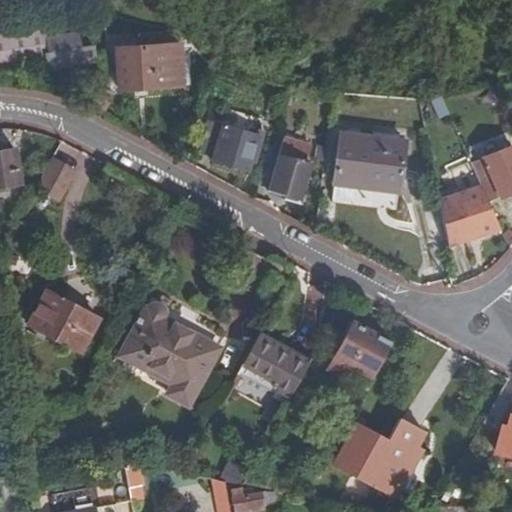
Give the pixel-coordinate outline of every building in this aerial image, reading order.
[(100,6),(80,9),(82,26),(102,24),(100,6)] [(0,68),(49,61),(45,38),(48,38),(46,28),(0,35),(0,68)] [(81,33),(48,38),(45,38),(49,61),(50,69),(97,62),(95,46),(83,48),(81,33)] [(120,44),(121,88),(185,87),(184,43),(120,44)] [(114,85),(108,82),(92,109),(104,116),(117,94),(111,90),(114,85)] [(215,121),(206,153),(218,156),(216,163),(249,173),(252,160),(258,162),(267,133),(262,132),(263,128),(251,125),(249,131),(215,121)] [(340,133),(337,182),(339,182),(355,183),(403,187),(406,137),(340,133)] [(278,139),(268,193),(282,196),(281,201),(298,204),(306,162),(302,161),(306,144),(278,139)] [(511,141),(485,154),(502,190),(511,185),(511,141)] [(14,150),(0,151),(0,187),(19,184),(14,150)] [(494,176),(485,156),(475,161),(484,181),(494,176)] [(75,172),(51,159),(35,189),(59,202),(75,172)] [(442,201),(454,246),(473,237),(471,234),(478,230),(484,232),(506,222),(484,181),(463,195),(442,201)] [(355,183),(339,182),(338,204),(354,205),(355,183)] [(96,318),(45,289),(26,323),(77,352),(96,318)] [(175,379),(172,384),(167,394),(187,405),(217,349),(162,319),(163,315),(162,312),(159,309),(156,308),(153,308),(150,309),(148,310),(145,309),(123,350),(175,379)] [(388,344),(348,322),(322,373),(345,369),(368,380),(388,344)] [(270,387),(289,397),(311,357),(260,330),(242,363),(274,381),(270,387)] [(119,355),(172,384),(175,379),(123,350),(119,355)] [(511,398),(496,393),(484,425),(499,430),(511,398)] [(511,420),(506,418),(493,453),(511,460),(511,420)] [(354,425),(332,465),(362,481),(358,488),(364,492),(368,484),(376,488),(380,481),(375,477),(381,467),(378,465),(382,458),(401,469),(420,433),(396,420),(387,437),(393,440),(390,444),(354,425)] [(271,459),(259,453),(255,462),(267,468),(271,459)] [(246,474),(248,472),(225,461),(216,480),(228,483),(240,485),(246,474)] [(137,464),(122,467),(126,488),(141,485),(137,464)] [(266,479),(246,474),(240,485),(264,490),(266,479)] [(464,483),(451,476),(444,489),(457,497),(464,483)] [(284,483),(266,479),(264,490),(279,493),(282,494),(284,483)] [(214,480),(219,511),(228,511),(233,511),(228,483),(216,480),(214,480)] [(143,497),(141,485),(126,488),(128,499),(143,497)] [(236,511),(253,511),(281,507),(279,496),(264,494),(252,497),(251,492),(246,492),(246,489),(234,491),(236,511)] [(334,495),(333,503),(338,504),(361,508),(377,511),(379,503),(371,502),(372,497),(361,495),(360,500),(334,495)] [(52,511),(51,511),(96,511),(95,503),(52,511)] [(472,511),(472,505),(436,503),(435,511),(472,511)]
